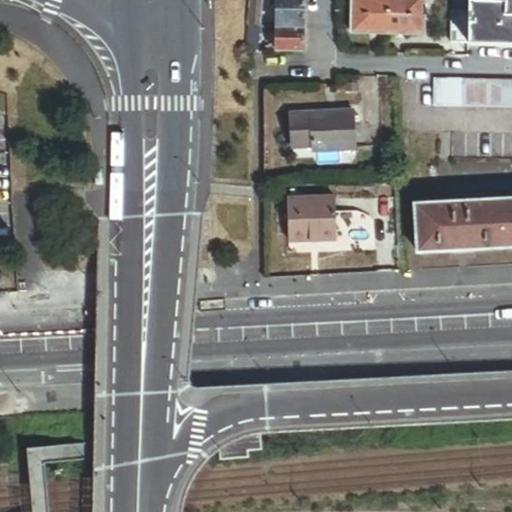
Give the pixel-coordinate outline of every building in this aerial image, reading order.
[(263,0),(250,0),(249,26),(259,27),(261,27),(263,0)] [(305,0),(280,0),(279,27),(306,29),(305,0)] [(372,31),(389,32),(389,0),(353,0),(353,33),(372,34),(372,31)] [(389,0),(389,32),(405,32),(405,34),(425,35),(425,0),(389,0)] [(454,0),(454,12),(470,12),(469,0),(454,0)] [(511,1),(500,1),(481,0),(469,0),(470,12),(469,44),(511,45),(511,1)] [(469,44),(470,12),(454,12),(453,44),(469,44)] [(259,27),(249,26),(248,50),(258,50),(259,27)] [(306,51),(306,29),(279,27),(277,51),(306,51)] [(511,108),(511,80),(435,80),(435,108),(511,108)] [(355,112),(310,113),(313,149),(313,151),(357,149),(355,112)] [(296,150),(313,149),(310,113),(294,115),(296,150)] [(511,200),(417,204),(420,252),(511,246),(511,200)] [(339,201),(291,202),(292,255),(341,254),(339,201)] [(260,450),(258,435),(220,438),(221,460),(248,458),(248,451),(260,450)]
